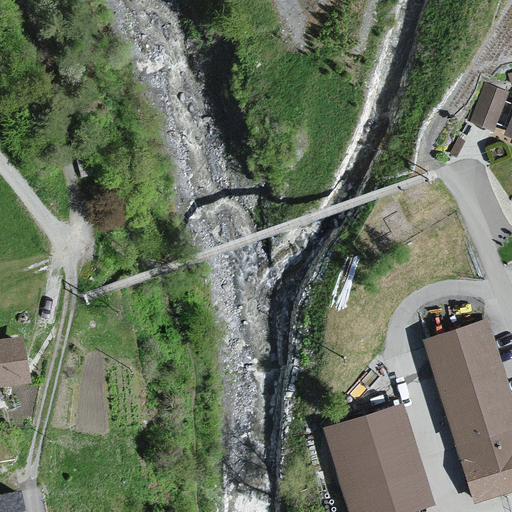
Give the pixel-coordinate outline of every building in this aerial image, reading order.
[(507,91),(482,84),(471,121),(495,128),(507,91)] [(511,388),(488,325),(426,345),(482,503),(511,494),(511,388)] [(0,382),(33,377),(25,334),(0,337),(0,382)] [(403,409),(330,430),(355,511),(412,511),(440,503),(403,409)] [(29,511),(25,491),(0,496),(0,511),(29,511)]
